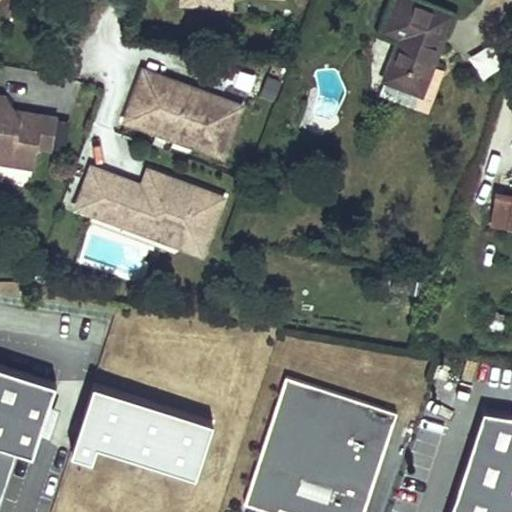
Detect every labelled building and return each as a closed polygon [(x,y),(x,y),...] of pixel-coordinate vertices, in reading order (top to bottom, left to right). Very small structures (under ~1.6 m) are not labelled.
[(399,31),(384,72),(422,86),(453,6),(436,0),(392,0),(383,25),(399,31)] [(493,47),(470,55),(478,78),(501,69),(493,47)] [(246,100),(149,65),(141,87),(146,90),(145,95),(137,99),(131,117),(158,127),(168,122),(197,132),(201,141),(229,151),(235,133),(231,126),(233,120),(239,122),(246,100)] [(141,87),(137,99),(145,95),(146,90),(141,87)] [(0,160),(9,162),(18,156),(41,159),(43,145),(48,113),(32,110),(25,116),(19,108),(10,107),(11,99),(1,98),(2,94),(0,93),(0,160)] [(62,115),(48,113),(43,145),(57,147),(62,115)] [(158,127),(201,141),(197,132),(168,122),(158,127)] [(40,166),(41,159),(18,156),(9,162),(40,166)] [(158,180),(151,182),(99,163),(84,205),(208,248),(228,191),(162,168),(158,180)] [(511,224),(511,223),(511,193),(500,191),(495,220),(511,224)] [(57,381),(0,362),(0,497),(16,447),(33,453),(57,381)] [(362,511),(396,410),(285,374),(244,501),(276,511),(278,511),(280,507),(295,511),(362,511)] [(196,477),(212,422),(90,387),(70,455),(91,461),(94,448),(196,477)] [(511,511),(511,413),(485,409),(450,511),(511,511)]
